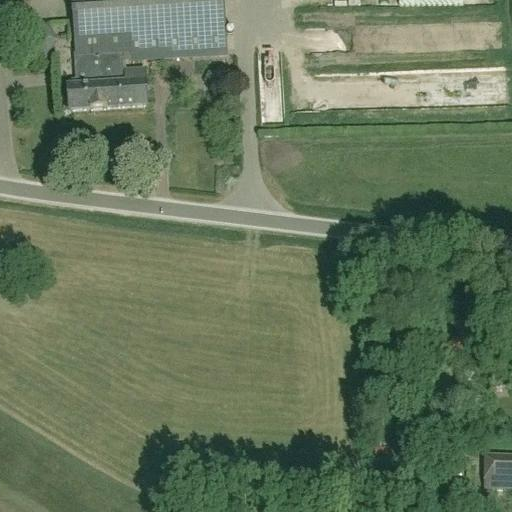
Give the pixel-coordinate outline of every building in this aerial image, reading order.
[(101,66),(127,64),(227,57),(223,0),(72,0),(78,83),(72,84),(72,89),(69,89),(70,114),(103,111),(101,66)] [(432,47),(430,27),(417,28),(418,35),(402,37),(404,50),(432,47)] [(127,75),(127,64),(101,66),(103,111),(147,108),(145,74),(127,75)] [(332,88),(333,78),(308,77),(307,107),(355,109),(355,89),(332,88)] [(455,361),(483,333),(472,322),(467,327),(459,319),(450,327),(459,335),(444,350),(455,361)] [(390,483),(391,460),(388,460),(389,450),(376,449),(375,483),(390,483)] [(511,492),(511,458),(484,458),(483,492),(511,492)] [(462,469),(464,492),(479,491),(477,468),(462,469)] [(390,495),(389,511),(426,511),(428,497),(390,495)]
